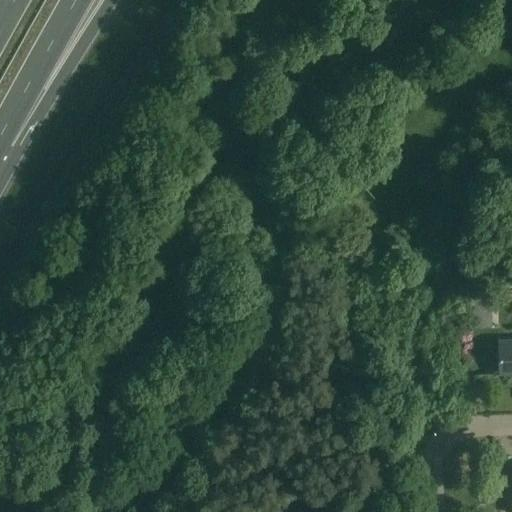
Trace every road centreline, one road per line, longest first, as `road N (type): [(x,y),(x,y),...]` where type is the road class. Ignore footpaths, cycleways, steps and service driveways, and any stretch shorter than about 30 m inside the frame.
road 1 (trunk): [(0,139),(107,0)]
road 2 (trunk): [(0,138),(77,0)]
road 3 (residential): [(511,427),(478,427),(441,443),(433,511)]
